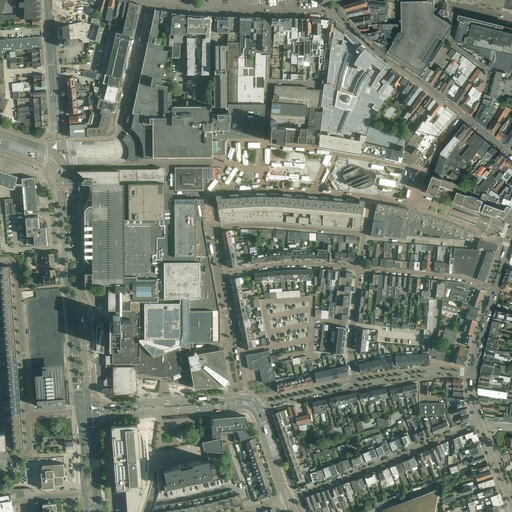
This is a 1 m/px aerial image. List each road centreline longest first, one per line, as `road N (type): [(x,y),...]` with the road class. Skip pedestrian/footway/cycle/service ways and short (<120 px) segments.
road 1 (residential): [(289,495),(480,421)]
road 2 (residential): [(210,226),(363,235),(359,268)]
road 3 (unclassified): [(25,416),(12,261),(0,262)]
road 4 (secondary): [(80,310),(68,177),(58,155)]
road 5 (secondary): [(241,399),(88,408)]
road 6 (secondary): [(88,416),(237,405)]
road 7 (secondary): [(52,164),(70,311)]
road 8 (residential): [(359,268),(296,263),(219,274)]
road 9 (secondary): [(48,0),(56,140)]
road 10 (residential): [(359,268),(469,279),(493,289)]
road 11 (unclassified): [(241,399),(219,274)]
